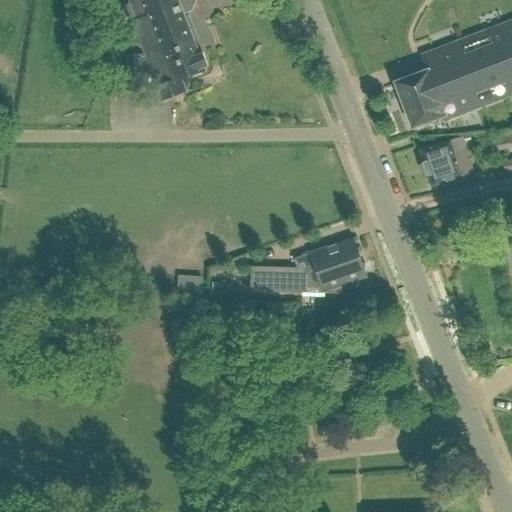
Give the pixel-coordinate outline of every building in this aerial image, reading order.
[(132,22),(144,53),(191,35),(183,14),(191,11),(193,6),(181,0),(133,0),(129,1),(137,20),(132,22)] [(511,18),(504,22),(420,54),(427,71),(394,83),(412,129),(444,117),(445,120),(466,113),(467,115),(511,98),(511,18)] [(191,35),(144,53),(145,55),(127,55),(127,91),(141,91),(141,79),(153,75),(157,86),(155,87),(161,102),(186,92),(182,81),(206,72),(204,68),(208,66),(203,53),(199,55),(191,35)] [(501,153),(511,149),(511,136),(498,140),(501,153)] [(472,174),(461,139),(450,142),(450,141),(420,151),(431,187),(462,178),(461,177),(472,174)] [(365,277),(352,240),(311,254),(316,269),(251,268),(251,292),(306,293),(325,291),(365,277)] [(303,387),(299,367),(274,371),(278,392),(303,387)]
